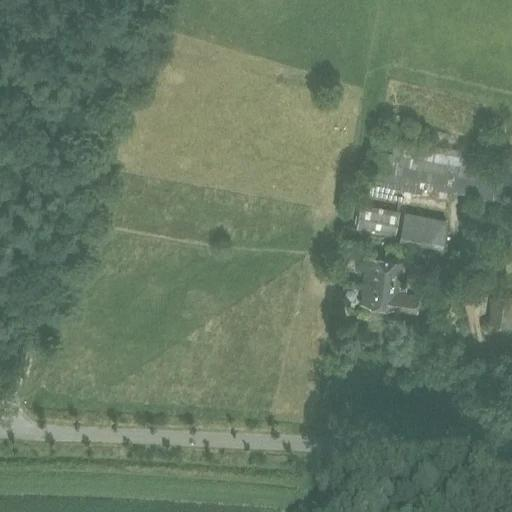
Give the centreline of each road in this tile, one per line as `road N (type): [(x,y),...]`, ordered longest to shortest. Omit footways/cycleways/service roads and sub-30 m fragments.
road 1 (unclassified): [(511,489),(466,462),(372,445),(0,428)]
road 2 (unclassified): [(0,418),(141,0)]
